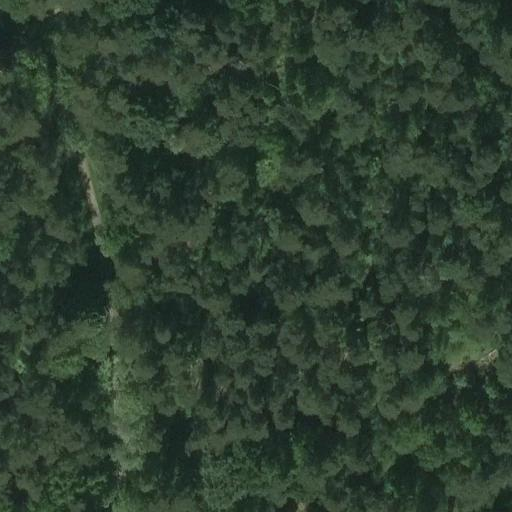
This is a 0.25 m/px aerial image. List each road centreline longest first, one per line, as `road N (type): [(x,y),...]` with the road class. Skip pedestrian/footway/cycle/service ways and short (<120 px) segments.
road 1 (track): [(31,32),(75,117),(97,198),(130,435)]
road 2 (track): [(130,435),(0,457)]
